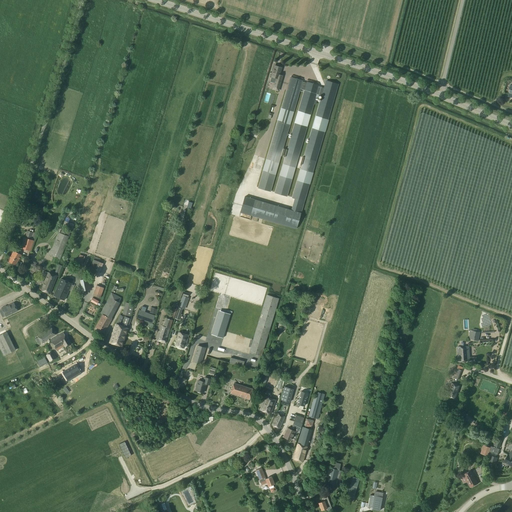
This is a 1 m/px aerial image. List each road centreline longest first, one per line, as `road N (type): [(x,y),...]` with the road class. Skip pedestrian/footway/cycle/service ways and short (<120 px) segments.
road 1 (unclassified): [(304,511),(262,426),(176,397),(0,268)]
road 2 (tertiary): [(511,126),(156,0)]
road 3 (unclassified): [(0,256),(80,0)]
